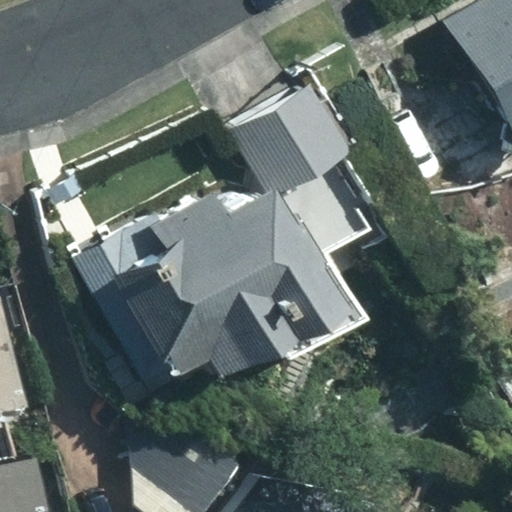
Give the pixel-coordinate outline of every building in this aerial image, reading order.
[(511,0),(455,0),(430,14),(483,110),(477,136),(511,143),(511,0)] [(297,79),(220,122),(256,185),(333,141),(297,79)] [(190,181),(57,250),(119,368),(172,340),(175,346),(298,284),(279,246),(285,243),(265,203),(256,207),(239,175),(197,196),(190,181)] [(118,498),(135,511),(169,511),(220,449),(185,422),(166,444),(119,406),(118,498)] [(0,511),(18,511),(3,445),(0,446),(0,511)] [(341,511),(357,492),(244,472),(212,511),(341,511)]
